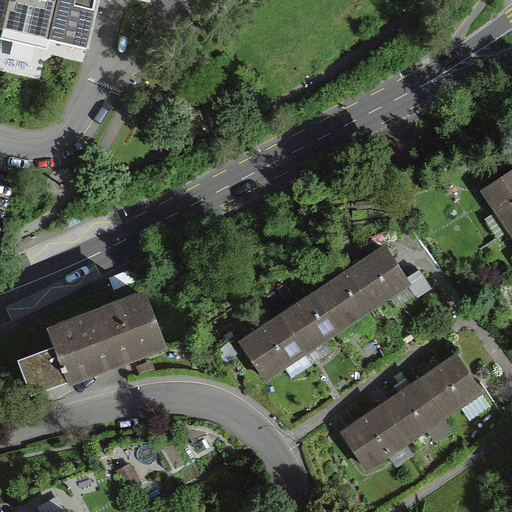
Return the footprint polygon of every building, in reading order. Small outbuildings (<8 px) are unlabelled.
[(0,0),(0,28),(6,30),(4,41),(48,51),(51,40),(92,50),(103,0),(0,0)] [(511,225),(511,171),(484,189),(509,228),(511,225)] [(390,246),(353,270),(377,308),(415,284),(390,246)] [(353,270),(315,294),(340,332),(377,308),(353,270)] [(315,294),(278,318),(302,356),(340,332),(315,294)] [(21,361),(33,394),(169,347),(151,298),(55,331),(61,347),(21,361)] [(278,318),(240,342),(265,380),(302,356),(278,318)] [(461,355),(421,381),(447,421),(487,396),(461,355)] [(421,381),(381,406),(408,447),(447,421),(421,381)] [(381,406),(342,431),(368,472),(408,447),(381,406)]
